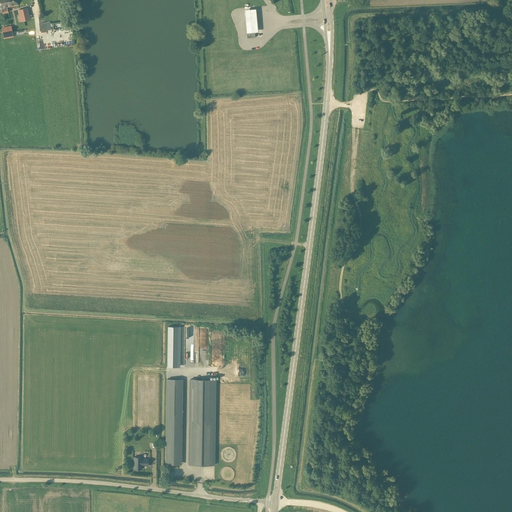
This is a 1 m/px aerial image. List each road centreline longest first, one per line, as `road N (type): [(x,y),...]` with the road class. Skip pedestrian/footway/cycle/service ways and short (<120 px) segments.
road 1 (tertiary): [(274,501),(329,64)]
road 2 (unclassified): [(260,501),(0,479)]
